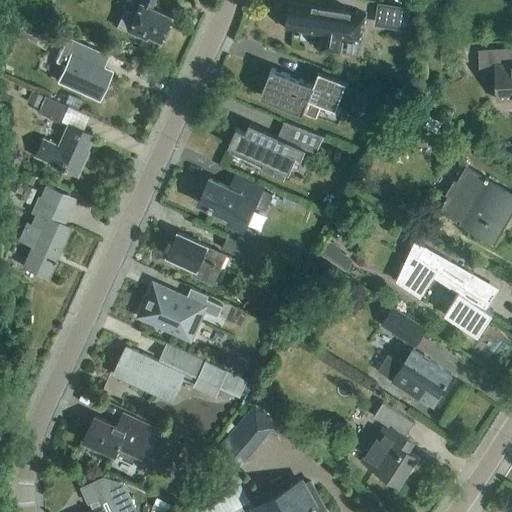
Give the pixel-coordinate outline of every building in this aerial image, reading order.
[(170,18),(149,9),(153,0),(140,0),(135,12),(123,11),(116,26),(145,39),(146,36),(159,42),(170,18)] [(289,3),(285,29),(294,31),(294,33),(299,33),(299,32),(320,35),(317,49),(340,53),(342,38),(361,41),(365,15),(351,13),(351,11),(325,6),(324,10),(314,8),(314,7),(289,3)] [(412,10),(378,4),(375,20),(409,26),(412,10)] [(26,16),(19,31),(48,43),(55,28),(26,16)] [(60,50),(55,61),(64,65),(57,81),(98,99),(110,71),(103,68),(108,58),(65,39),(60,50)] [(511,59),(511,49),(478,51),(479,71),(495,70),(496,96),(497,96),(497,94),(511,93),(511,59)] [(271,69),(260,97),(311,117),(317,103),(335,110),(346,83),(318,72),(313,86),(271,69)] [(43,96),(30,91),(25,102),(38,107),(43,96)] [(59,122),(67,106),(44,95),(36,112),(59,122)] [(412,108),(401,131),(418,139),(429,116),(412,108)] [(325,138),(283,121),(277,137),(249,124),(245,133),(236,129),(228,146),(233,148),(231,153),(289,180),(289,178),(286,177),(296,156),(301,158),(307,146),(314,149),(320,137),(324,138),(325,138)] [(83,154),(91,135),(67,124),(57,147),(41,140),(34,156),(49,163),(49,164),(76,176),(85,155),(83,154)] [(511,211),(511,195),(486,180),(465,167),(457,181),(454,179),(445,195),(447,196),(439,210),(494,243),(511,211)] [(242,176),(235,191),(209,179),(198,203),(230,217),(227,225),(244,233),(255,207),(265,211),(273,194),(263,190),(264,186),(242,176)] [(74,198),(44,185),(39,197),(37,196),(29,213),(34,215),(30,224),(25,222),(17,240),(31,247),(23,266),(46,277),(69,228),(62,225),(74,198)] [(29,204),(35,191),(26,186),(19,200),(29,204)] [(213,285),(226,256),(206,247),(207,246),(178,233),(167,257),(194,269),(191,276),(213,285)] [(261,267),(266,255),(227,236),(221,248),(261,267)] [(342,248),(329,240),(319,255),(347,273),(353,259),(340,251),(342,248)] [(499,288),(414,241),(395,282),(420,296),(434,277),(458,292),(444,313),(478,335),(492,313),(485,309),(499,288)] [(187,296),(153,280),(136,317),(191,342),(204,312),(216,317),(221,306),(206,299),(207,296),(191,288),(187,296)] [(281,310),(270,305),(263,321),(274,326),(281,310)] [(380,325),(415,347),(425,331),(391,309),(380,325)] [(284,328),(303,340),(312,325),(294,313),(284,328)] [(247,379),(168,344),(160,362),(126,347),(113,375),(171,401),(183,374),(198,380),(195,386),(215,395),(219,386),(240,396),(241,394),(246,396),(250,386),(245,384),(247,379)] [(451,375),(411,350),(401,366),(387,356),(377,372),(415,395),(433,406),(440,395),(439,394),(451,375)] [(261,404),(270,389),(258,381),(248,395),(261,404)] [(409,473),(419,458),(408,450),(414,441),(406,435),(414,423),(384,403),(374,416),(385,424),(361,461),(398,485),(407,471),(409,473)] [(218,449),(240,467),(276,423),(254,405),(218,449)] [(133,452),(145,458),(158,431),(122,414),(116,427),(94,416),(83,441),(129,463),(133,452)] [(137,511),(124,483),(103,477),(79,487),(88,505),(97,500),(101,509),(94,511),(93,511),(90,511),(137,511)] [(327,511),(310,482),(257,511),(327,511)]
